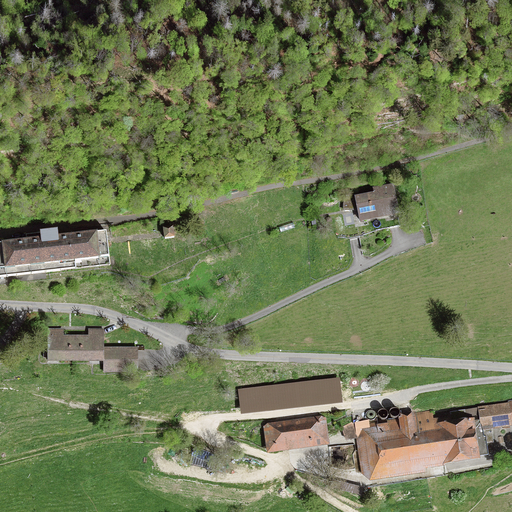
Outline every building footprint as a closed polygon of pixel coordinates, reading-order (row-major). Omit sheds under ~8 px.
[(375,196),(356,199),(343,199),(342,208),(358,209),(360,218),(385,213),(388,229),(399,227),(392,187),(374,191),(375,196)] [(173,238),(171,228),(162,229),(164,239),(173,238)] [(25,241),(0,244),(0,277),(60,271),(59,264),(107,258),(108,265),(109,265),(108,258),(105,233),(56,238),(56,232),(25,236),(25,241)] [(137,351),(144,351),(144,346),(137,346),(137,350),(103,350),(103,330),(91,330),(91,334),(87,334),(61,334),(58,334),(58,330),(46,330),(46,351),(43,351),(43,359),(46,359),(46,361),(102,361),(102,372),(137,372),(137,351)] [(304,398),(302,387),(277,391),(279,402),(304,398)] [(411,416),(400,417),(401,424),(357,431),(363,474),(475,456),(487,454),(484,437),(491,435),(489,426),(508,423),(506,406),(479,410),(479,409),(465,411),(467,423),(448,426),(447,419),(450,419),(449,416),(431,419),(430,414),(411,417),(411,416)] [(395,409),(393,409),(391,410),(389,411),(389,413),(388,415),(389,417),(390,418),(392,419),(394,419),(396,419),(397,417),(398,415),(398,414),(398,412),(397,410),(395,409)] [(375,418),(375,416),(374,414),(373,412),(371,412),(369,411),(367,412),(366,413),(365,415),(365,417),(365,419),(367,420),(369,421),(370,421),(372,421),(374,419),(375,418)] [(387,417),(387,415),(386,413),(385,412),(383,411),(381,411),(379,411),(378,413),(377,415),(377,416),(377,418),(379,420),(380,421),(382,421),(384,420),(386,419),(387,417)] [(352,414),(353,422),(364,420),(363,412),(352,414)] [(269,426),(271,447),(321,440),(318,420),(269,426)]
